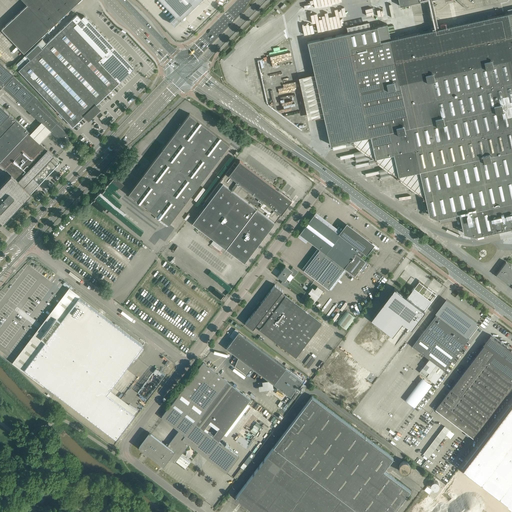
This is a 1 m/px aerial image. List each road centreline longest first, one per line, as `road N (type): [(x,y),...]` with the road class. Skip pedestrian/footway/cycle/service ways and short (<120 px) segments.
road 1 (unclassified): [(186,364),(329,175)]
road 2 (secondary): [(175,70),(14,239)]
road 3 (tertiary): [(511,313),(329,175)]
road 4 (secondary): [(30,244),(184,79)]
road 5 (unclassified): [(199,511),(125,452),(186,364)]
road 6 (unclassified): [(186,364),(30,244)]
road 7 (unknown): [(242,270),(181,233),(172,250),(178,260),(215,287),(232,283)]
road 8 (tertiary): [(184,79),(311,162)]
road 9 (tertiary): [(311,162),(192,71)]
road 10 (unknown): [(163,238),(132,212),(125,193),(171,123)]
